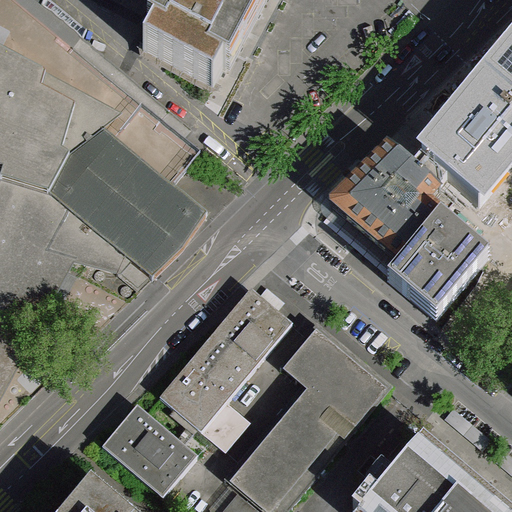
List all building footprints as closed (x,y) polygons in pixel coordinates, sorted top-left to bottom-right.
[(134,156),(160,124),(165,118),(169,112),(82,38),(87,30),(49,0),(45,0),(40,10),(12,63),(21,67),(120,121),(105,132),(134,156)] [(154,36),(145,54),(214,91),(224,73),(226,75),(263,7),(248,0),(169,0),(151,34),(154,36)] [(511,47),(485,80),(511,103),(511,47)] [(3,181),(20,186),(50,195),(73,158),(64,152),(77,108),(16,75),(21,67),(12,63),(0,56),(0,169),(6,171),(3,181)] [(120,121),(21,67),(16,75),(77,108),(64,152),(73,158),(105,132),(120,121)] [(511,171),(511,103),(485,80),(418,159),(422,162),(448,184),(480,210),(511,171)] [(134,156),(174,189),(200,157),(160,124),(134,156)] [(50,195),(70,212),(130,262),(153,282),(184,252),(209,218),(174,189),(134,156),(105,132),(73,158),(50,195)] [(427,209),(439,194),(413,173),(391,154),(333,211),(402,268),(441,221),(427,209)] [(448,184),(422,162),(413,173),(439,194),(448,184)] [(0,255),(20,186),(3,181),(0,191),(0,255)] [(480,210),(448,184),(439,194),(455,206),(444,218),(476,244),(494,222),(480,210)] [(50,195),(20,186),(0,255),(0,398),(73,261),(48,251),(70,212),(50,195)] [(130,262),(70,212),(48,251),(73,261),(120,273),(130,262)] [(490,262),(441,221),(402,268),(389,284),(437,325),(490,262)] [(252,294),(161,401),(202,435),(228,406),(293,328),(252,294)] [(286,511),(389,389),(319,330),(286,370),(309,389),(228,487),(238,496),(257,511),(286,511)] [(252,426),(228,406),(202,435),(226,456),(252,426)] [(139,409),(104,450),(165,501),(199,460),(139,409)] [(503,511),(424,446),(366,511),(503,511)] [(139,511),(91,471),(57,511),(139,511)] [(257,511),(238,496),(224,511),(257,511)]
